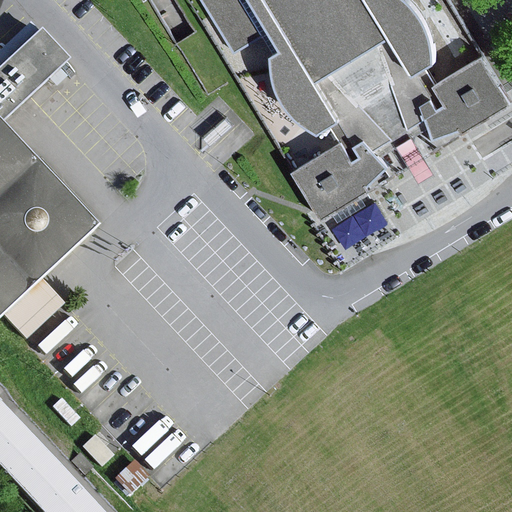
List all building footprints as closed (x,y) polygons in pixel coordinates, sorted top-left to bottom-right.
[(200,0),(236,59),(267,40),(274,53),(277,81),(295,113),(311,127),(318,130),(329,123),(341,143),(292,172),(320,220),(370,190),(366,185),(395,168),(390,159),(428,137),(432,144),(460,127),(463,131),(509,104),(481,56),(435,83),(426,67),(435,61),(428,23),(410,0),(200,0)] [(0,319),(4,315),(25,338),(60,305),(34,277),(87,228),(0,135),(0,120),(63,61),(34,30),(0,62),(0,319)] [(261,397),(320,511),(470,511),(447,466),(511,432),(511,222),(345,308),(364,344),(261,397)] [(58,400),(49,408),(69,429),(78,421),(58,400)] [(0,472),(37,511),(98,511),(0,407),(0,472)] [(93,436),(81,449),(99,468),(112,456),(93,436)] [(79,454),(70,463),(83,476),(92,468),(79,454)] [(133,460),(114,478),(129,495),(149,476),(133,460)]
